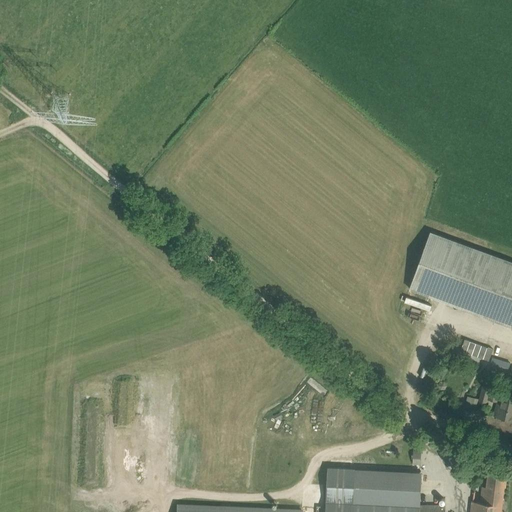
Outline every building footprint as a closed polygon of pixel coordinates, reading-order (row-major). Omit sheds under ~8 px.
[(511,261),(431,232),(410,289),(511,326),(511,261)] [(430,310),(432,304),(408,295),(405,301),(430,310)] [(487,347),(465,339),(460,350),(483,358),(487,347)] [(488,399),(491,388),(483,386),(479,401),(487,403),(488,399)] [(501,390),(491,388),(488,399),(498,401),(498,399),(501,390)] [(502,400),(498,416),(511,419),(511,393),(501,390),(498,399),(502,400)] [(465,407),(477,410),(479,398),(468,395),(465,407)] [(422,464),(422,450),(414,450),(414,464),(422,464)] [(329,468),(326,511),(446,511),(446,505),(422,505),(422,472),(329,468)] [(476,502),(474,511),(501,511),(506,475),(489,473),(487,487),(482,487),(480,502),(476,502)]
